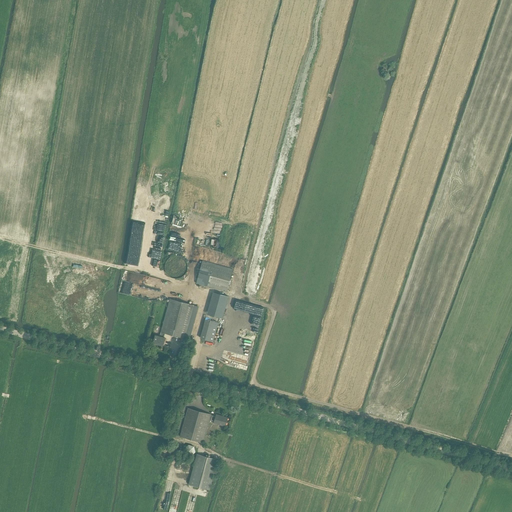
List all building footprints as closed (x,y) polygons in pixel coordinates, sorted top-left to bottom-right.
[(203,261),(196,284),(227,292),(233,269),(203,261)] [(185,339),(194,305),(170,299),(160,337),(155,335),(153,343),(163,346),(165,338),(163,338),(165,333),(185,339)] [(214,423),(225,426),(228,418),(216,415),(216,416),(211,415),(188,408),(180,436),(203,443),(210,420),(214,421),(214,423)] [(188,445),(184,449),(186,454),(191,456),(195,452),(193,447),(188,445)] [(159,456),(160,457),(161,458),(162,459),(163,459),(164,459),(165,460),(166,460),(167,459),(168,459),(169,458),(170,458),(170,457),(171,457),(171,456),(171,455),(172,454),(172,453),(172,452),(172,451),(171,451),(171,450),(170,449),(170,448),(169,448),(168,447),(167,447),(166,447),(165,447),(164,447),(163,447),(162,447),(162,448),(161,448),(160,449),(160,450),(159,450),(159,451),(159,452),(159,453),(159,454),(159,455),(159,456)] [(197,454),(189,484),(210,490),(218,460),(197,454)]
